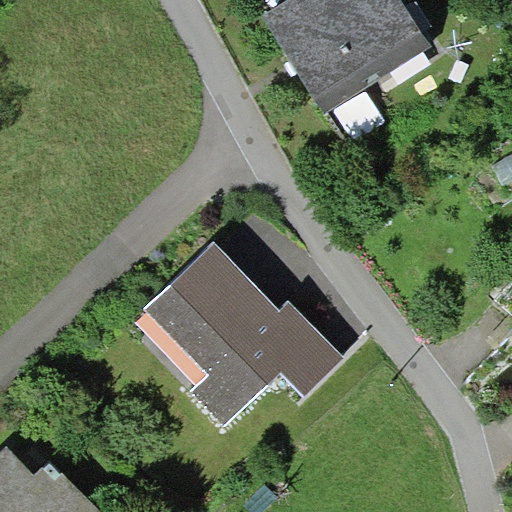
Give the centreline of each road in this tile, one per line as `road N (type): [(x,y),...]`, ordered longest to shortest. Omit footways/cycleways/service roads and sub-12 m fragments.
road 1 (track): [(0,350),(247,128)]
road 2 (track): [(328,245),(462,422),(490,511)]
road 3 (unclassified): [(176,0),(247,128),(328,245)]
